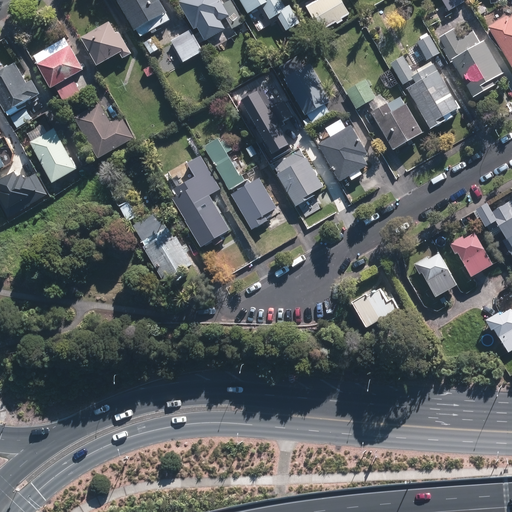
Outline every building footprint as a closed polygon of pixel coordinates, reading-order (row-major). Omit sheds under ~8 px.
[(139,35),(168,18),(164,11),(165,10),(158,0),(116,0),(133,29),(134,27),(139,35)] [(177,0),(176,0),(193,28),(196,26),(204,39),(224,28),(220,19),(225,16),(231,28),(243,21),(230,0),(226,0),(222,3),(220,0),(177,0)] [(238,0),(246,13),(268,0),(238,0)] [(278,0),(272,4),(280,17),(294,9),(288,0),(278,0)] [(340,0),(313,0),(304,5),(318,30),(348,13),(340,0)] [(441,0),(447,10),(464,1),(463,0),(441,0)] [(486,26),(511,70),(511,15),(508,18),(506,14),(486,26)] [(81,37),(96,65),(119,52),(123,58),(132,53),(118,30),(115,32),(109,21),(81,37)] [(169,39),(181,60),(201,49),(189,28),(169,39)] [(492,84),(492,83),(497,80),(494,76),(501,72),(482,39),(478,41),(471,29),(451,28),(437,36),(443,47),(441,48),(449,62),(450,61),(471,96),(492,84)] [(438,52),(428,34),(415,41),(425,59),(438,52)] [(37,62),(35,63),(49,87),(54,84),(64,101),(80,91),(71,74),(82,68),(68,44),(67,44),(63,36),(32,54),(37,62)] [(142,42),(149,54),(157,48),(150,37),(142,42)] [(458,107),(436,69),(428,73),(424,66),(412,73),(401,55),(388,62),(401,84),(411,78),(413,82),(404,87),(428,128),(451,115),(448,111),(449,110),(450,112),(458,107)] [(0,66),(0,103),(5,111),(6,111),(9,115),(27,104),(25,101),(38,93),(30,79),(26,82),(14,61),(4,67),(3,65),(0,66)] [(283,77),(304,114),(306,113),(308,116),(302,119),(306,125),(328,112),(323,103),(328,100),(318,82),(320,81),(309,62),(283,77)] [(142,68),(152,85),(160,80),(154,70),(152,71),(148,65),(142,68)] [(370,111),(392,148),(422,131),(405,102),(404,103),(400,95),(387,102),(380,93),(375,95),(365,78),(345,90),(355,108),(367,101),(372,110),(370,111)] [(257,110),(260,108),(261,110),(266,107),(265,105),(268,104),(262,95),(252,101),(257,110)] [(73,117),(96,157),(132,136),(121,116),(109,122),(98,102),(73,117)] [(31,118),(25,108),(11,116),(17,127),(31,118)] [(295,112),(277,123),(292,150),(311,139),(295,112)] [(5,121),(0,124),(0,134),(4,142),(14,136),(5,121)] [(317,142),(339,179),(348,174),(351,178),(362,172),(359,168),(366,163),(361,154),(366,151),(350,123),(317,142)] [(52,182),(76,168),(53,128),(29,142),(52,182)] [(274,130),(255,141),(269,164),(288,153),(274,130)] [(190,139),(186,132),(179,136),(183,142),(190,139)] [(166,135),(154,143),(158,150),(170,142),(166,135)] [(219,141),(217,137),(203,146),(228,189),(235,185),(237,189),(230,193),(251,228),(266,219),(265,218),(271,214),(268,210),(276,206),(258,177),(249,182),(247,178),(244,180),(240,173),(238,174),(225,152),(231,148),(225,137),(219,141)] [(306,143),(279,160),(299,193),(326,177),(306,143)] [(191,165),(203,186),(215,179),(202,158),(191,165)] [(198,197),(179,208),(200,245),(205,242),(205,244),(212,240),(215,243),(223,239),(220,235),(228,230),(228,229),(229,228),(208,192),(207,192),(205,189),(196,194),(198,197)] [(135,215),(127,200),(118,204),(126,219),(135,215)] [(511,237),(511,201),(494,212),(489,203),(478,209),(478,210),(487,226),(497,220),(499,224),(508,239),(511,237)] [(141,245),(162,280),(172,273),(176,280),(186,274),(183,267),(191,262),(175,235),(173,236),(169,230),(168,230),(165,226),(141,239),(144,244),(141,245)] [(494,264),(477,234),(476,232),(466,237),(465,238),(464,235),(451,242),(457,253),(459,252),(472,275),(494,264)] [(458,283),(440,252),(430,257),(429,256),(428,255),(415,262),(421,273),(423,272),(427,278),(437,295),(457,284),(458,283)] [(389,299),(382,286),(368,294),(367,292),(353,299),(353,300),(355,303),(367,325),(368,325),(400,307),(401,306),(395,296),(394,296),(389,299)] [(511,307),(501,313),(500,310),(487,318),(493,328),(494,328),(495,327),(508,350),(511,348),(511,307)]
